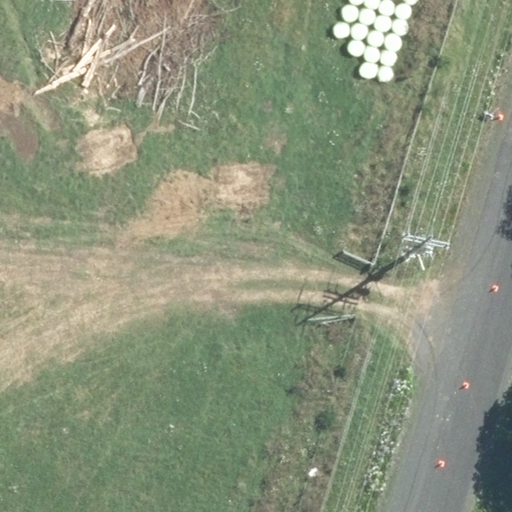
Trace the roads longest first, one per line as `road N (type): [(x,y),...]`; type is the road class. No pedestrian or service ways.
road 1 (residential): [(47,68),(511,210)]
road 2 (unclassified): [(432,511),(511,246)]
